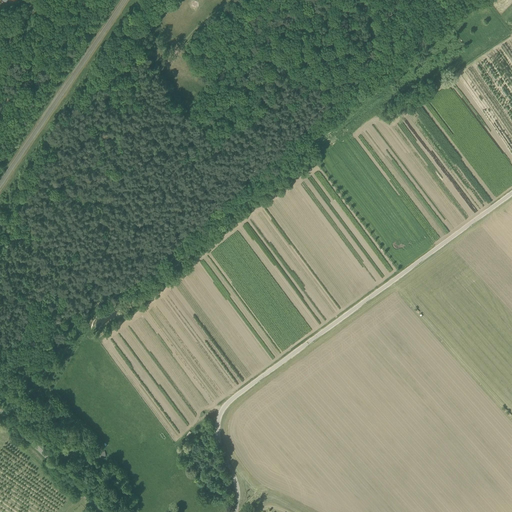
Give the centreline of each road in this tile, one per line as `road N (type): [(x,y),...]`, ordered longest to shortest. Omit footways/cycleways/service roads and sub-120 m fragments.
road 1 (track): [(0,356),(111,299),(376,54),(385,18)]
road 2 (unclassified): [(234,511),(235,478),(217,435),(223,408),(511,193)]
road 3 (track): [(236,0),(120,103),(89,180),(55,326)]
road 4 (unclassified): [(103,511),(0,410)]
